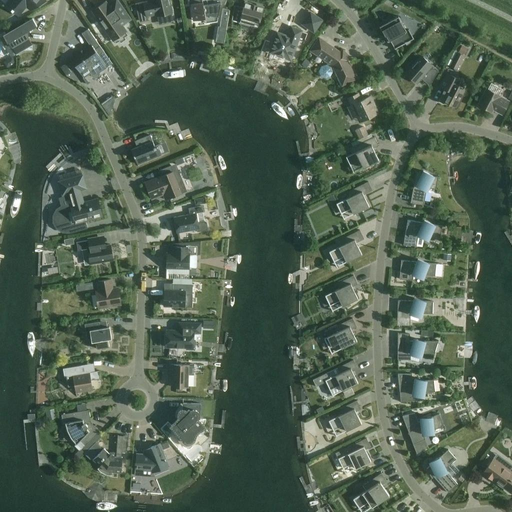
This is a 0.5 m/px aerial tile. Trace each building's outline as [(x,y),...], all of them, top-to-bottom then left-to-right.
[(10,0),(6,5),(18,15),(26,6),(31,10),(46,1),(44,0),(10,0)] [(101,24),(105,29),(105,30),(113,41),(114,40),(116,43),(119,41),(120,43),(126,39),(124,37),(127,35),(121,25),(130,19),(124,11),(116,0),(114,0),(108,5),(105,2),(92,11),(101,24)] [(147,13),(138,15),(139,22),(148,20),(147,16),(156,14),(156,16),(165,14),(166,18),(173,17),(172,13),(169,0),(152,0),(153,1),(145,2),(147,13)] [(188,0),(189,4),(191,4),(193,21),(205,19),(205,23),(217,21),(220,0),(188,0)] [(234,5),(231,20),(241,23),(240,26),(242,28),(246,30),(249,28),(249,25),(258,27),(263,7),(245,2),(243,8),(234,5)] [(218,28),(215,42),(223,44),(225,34),(229,10),(222,9),(219,28),(218,28)] [(310,13),(303,24),(313,31),(321,20),(310,13)] [(379,26),(387,41),(390,40),(394,49),(413,39),(408,29),(406,31),(398,16),(390,20),(389,18),(380,23),(381,25),(379,26)] [(32,19),(3,36),(7,43),(9,42),(16,54),(32,45),(27,37),(26,37),(24,33),(37,26),(32,19)] [(99,24),(93,28),(97,35),(105,30),(105,29),(101,24),(100,24),(99,24)] [(272,45),(270,52),(275,54),(274,56),(274,59),(275,61),(277,62),(280,63),(282,62),(284,60),(285,58),(290,60),(300,31),(291,28),(288,37),(284,36),(283,34),(280,33),(279,34),(277,33),(275,39),(274,39),(272,45)] [(90,45),(70,58),(80,73),(87,68),(91,73),(91,75),(92,76),(94,77),(96,78),(98,76),(99,74),(99,72),(105,68),(112,64),(99,45),(88,29),(82,33),(90,45)] [(355,79),(346,58),(342,54),(319,38),(310,50),(324,59),(327,62),(327,64),(321,65),(319,71),(320,76),(325,78),(330,77),(333,71),(335,70),(342,85),(355,79)] [(461,45),(458,51),(464,54),(467,48),(461,45)] [(457,52),(450,66),(457,70),(464,56),(457,52)] [(420,55),(405,73),(417,84),(421,79),(423,81),(426,78),(431,82),(438,71),(420,55)] [(5,61),(5,63),(7,68),(16,62),(13,56),(5,61)] [(455,107),(464,89),(459,86),(462,81),(446,73),(439,86),(444,89),(438,101),(443,104),(445,101),(455,107)] [(107,95),(117,90),(114,82),(103,87),(107,95)] [(363,86),(365,92),(375,89),(373,84),(363,86)] [(487,89),(478,105),(491,112),(493,109),(502,114),(509,102),(499,97),(500,96),(498,95),(502,90),(491,84),(488,89),(487,89)] [(361,101),(357,94),(348,98),(351,105),(348,107),(353,117),(359,114),(362,121),(378,113),(370,96),(361,101)] [(112,96),(101,103),(107,112),(109,114),(111,110),(115,100),(112,96)] [(360,139),(368,135),(364,126),(355,130),(360,139)] [(133,155),(137,164),(161,155),(157,147),(155,148),(150,135),(136,140),(139,146),(132,149),(134,155),(133,155)] [(378,145),(374,136),(349,149),(351,154),(346,157),(350,167),(351,166),(360,162),(363,167),(378,160),(373,148),(378,145)] [(161,176),(145,183),(151,199),(163,194),(165,200),(181,193),(176,181),(181,179),(177,169),(172,171),(169,162),(158,167),(161,176)] [(416,173),(410,203),(423,205),(426,190),(427,187),(436,189),(438,177),(433,176),(423,171),(422,174),(416,173)] [(75,223),(102,215),(97,199),(83,203),(79,190),(86,188),(82,175),(59,182),(63,195),(69,193),(73,206),(71,207),(75,223)] [(368,182),(364,183),(348,191),(350,197),(336,204),(341,214),(341,213),(350,208),(353,214),(369,207),(363,195),(372,191),(368,182)] [(331,196),(328,198),(330,202),(337,199),(334,194),(330,196),(331,196)] [(189,214),(174,217),(177,233),(197,229),(197,231),(206,230),(208,227),(207,222),(205,220),(203,212),(202,206),(188,208),(189,214)] [(407,220),(403,245),(416,246),(418,235),(427,239),(428,236),(440,238),(442,226),(434,225),(424,220),(423,223),(407,220)] [(364,239),(359,230),(337,241),(339,246),(329,252),(334,262),(334,261),(343,256),(346,262),(361,255),(356,243),(364,239)] [(96,239),(76,242),(78,251),(90,249),(92,264),(113,260),(110,245),(97,247),(96,239)] [(189,247),(173,247),(173,253),(167,253),(166,268),(189,269),(189,267),(195,268),(196,247),(189,247)] [(51,263),(59,262),(58,249),(46,250),(47,254),(50,254),(51,263)] [(401,260),(399,279),(412,280),(413,274),(422,278),(423,275),(435,276),(436,264),(427,263),(417,259),(416,262),(401,260)] [(357,284),(353,275),(337,283),(339,289),(325,295),(330,305),(339,300),(342,306),(357,299),(352,287),(357,284)] [(110,279),(97,281),(99,291),(95,292),(98,308),(105,307),(107,308),(110,307),(112,305),(121,304),(118,288),(112,289),(111,286),(111,285),(110,279)] [(164,290),(164,306),(184,307),(192,307),(192,295),(192,284),(172,284),(172,290),(164,290)] [(398,300),(397,325),(410,325),(410,313),(420,316),(421,313),(433,314),(433,301),(424,301),(414,298),(413,301),(398,300)] [(301,321),(307,319),(304,312),(298,315),(301,321)] [(356,327),(352,318),(324,331),(327,337),(324,338),(329,348),(329,347),(338,343),(341,349),(357,341),(351,330),(356,327)] [(91,341),(95,341),(96,349),(109,347),(108,339),(111,338),(109,327),(100,328),(99,322),(84,324),(87,338),(91,341)] [(166,330),(166,347),(186,348),(187,349),(191,349),(194,346),(194,342),(193,341),(193,333),(200,333),(200,323),(178,323),(178,330),(166,330)] [(397,333),(397,360),(410,360),(410,353),(420,356),(421,353),(435,353),(434,353),(437,342),(438,342),(438,341),(424,341),(414,338),(413,341),(409,341),(409,334),(397,333)] [(337,368),(313,379),(316,386),(326,381),(330,390),(330,389),(339,385),(342,391),(346,398),(354,394),(350,387),(358,383),(352,371),(357,369),(353,360),(337,368)] [(171,374),(171,386),(188,387),(188,375),(194,375),(194,366),(188,366),(188,365),(171,364),(170,374),(171,374)] [(81,365),(63,368),(64,377),(66,376),(68,386),(74,385),(76,392),(93,390),(91,380),(100,378),(99,371),(82,373),(81,365)] [(51,400),(52,373),(42,372),(41,400),(51,400)] [(397,373),(400,402),(413,400),(413,394),(423,396),(423,393),(435,392),(434,379),(425,380),(414,379),(414,381),(411,382),(411,373),(397,373)] [(361,409),(357,400),(340,408),(343,414),(329,420),(333,430),(334,430),(343,425),(346,431),(361,423),(355,412),(361,409)] [(175,422),(172,425),(183,437),(185,440),(188,436),(198,427),(195,424),(200,419),(201,403),(183,403),(182,410),(181,410),(181,411),(180,412),(180,413),(180,414),(181,415),(175,422)] [(54,409),(45,410),(47,418),(55,417),(54,409)] [(89,410),(61,414),(63,423),(65,423),(67,430),(71,438),(76,443),(74,445),(79,449),(74,454),(79,458),(102,435),(99,432),(99,431),(94,425),(92,427),(90,425),(89,422),(88,419),(90,419),(89,410)] [(406,426),(413,444),(416,453),(427,446),(425,439),(423,434),(433,433),(432,430),(444,425),(439,414),(431,417),(420,418),(421,421),(418,422),(415,414),(402,416),(406,426)] [(165,427),(172,424),(167,415),(160,418),(165,427)] [(99,466),(100,466),(102,467),(104,469),(106,470),(108,471),(110,471),(112,471),(112,472),(121,473),(122,457),(121,457),(122,452),(126,452),(127,436),(117,435),(116,457),(114,456),(114,455),(113,455),(113,454),(112,454),(111,454),(110,455),(104,448),(92,460),(99,466)] [(350,446),(335,453),(338,458),(343,468),(343,467),(352,463),(355,469),(370,461),(365,449),(370,447),(366,438),(350,446)] [(136,454),(135,469),(152,470),(153,472),(162,468),(167,462),(162,450),(170,446),(168,441),(159,445),(159,444),(151,447),(145,455),(136,454)] [(94,445),(90,449),(94,454),(99,449),(94,445)] [(426,469),(447,492),(457,484),(446,471),(445,469),(456,459),(448,449),(439,457),(429,462),(431,465),(426,469)] [(493,479),(511,492),(511,490),(511,469),(509,471),(493,459),(483,472),(484,472),(483,473),(493,480),(493,479)] [(387,481),(381,473),(363,485),(366,490),(353,499),(359,508),(359,507),(368,502),(371,507),(389,495),(382,484),(387,481)] [(477,477),(483,487),(489,483),(483,473),(477,477)]
